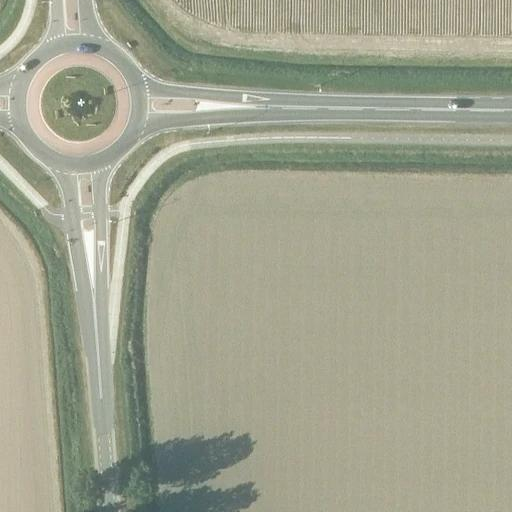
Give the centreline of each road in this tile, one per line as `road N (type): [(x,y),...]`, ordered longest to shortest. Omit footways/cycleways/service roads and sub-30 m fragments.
road 1 (secondary): [(511,111),(256,108)]
road 2 (unclassified): [(109,511),(92,288)]
road 3 (unclassified): [(55,162),(68,185),(80,275),(92,288)]
road 4 (unclassified): [(92,288),(100,273),(104,159)]
road 5 (secondary): [(133,131),(256,108)]
road 6 (secondary): [(256,108),(135,83)]
